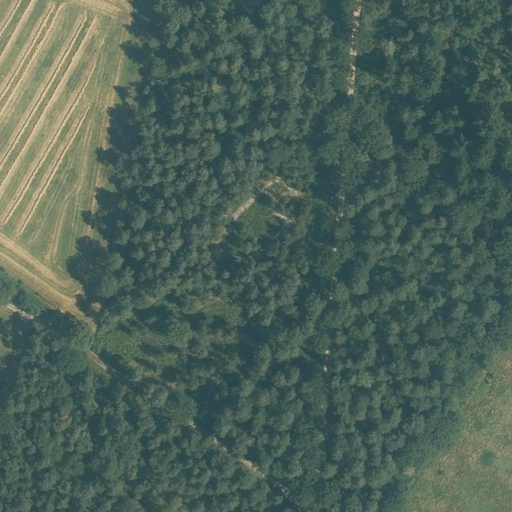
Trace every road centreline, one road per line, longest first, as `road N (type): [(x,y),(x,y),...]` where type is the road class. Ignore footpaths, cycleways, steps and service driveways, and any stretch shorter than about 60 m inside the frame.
road 1 (track): [(360,0),(318,504)]
road 2 (track): [(183,0),(511,226)]
road 3 (track): [(0,296),(318,504)]
